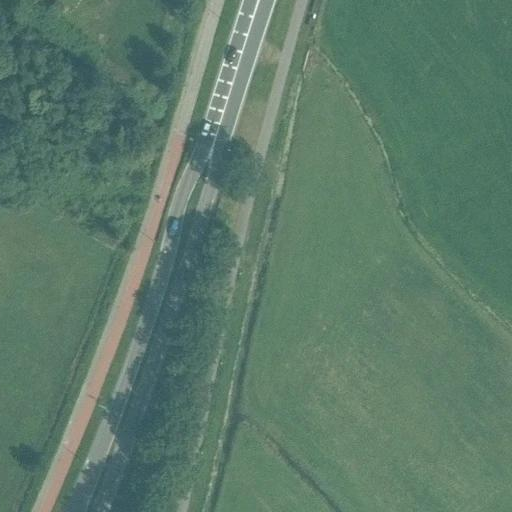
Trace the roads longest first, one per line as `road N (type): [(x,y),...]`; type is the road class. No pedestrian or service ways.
road 1 (secondary): [(218,131),(188,183),(107,435),(73,511)]
road 2 (secondary): [(96,511),(180,283),(218,131)]
road 3 (secondary): [(257,0),(218,131)]
